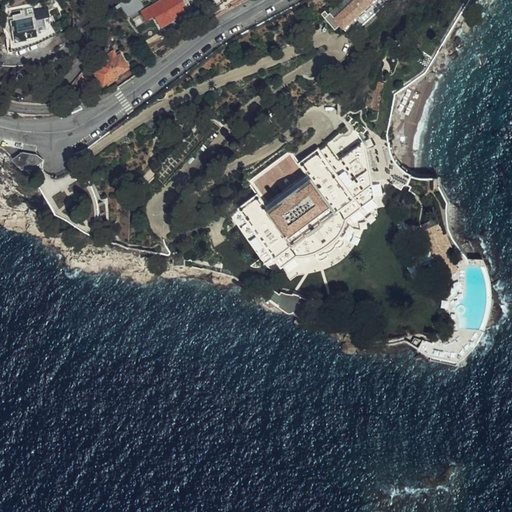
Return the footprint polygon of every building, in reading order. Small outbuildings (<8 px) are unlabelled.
[(133,0),(124,0),(121,3),(130,16),(140,9),(133,0)] [(174,18),(182,13),(185,12),(183,8),(190,4),(187,0),(163,0),(151,8),(161,26),(174,18)] [(216,0),(209,5),(216,15),(224,10),(224,8),(218,0),(216,0)] [(351,0),(343,0),(331,12),(335,16),(351,0)] [(351,0),(335,16),(341,22),(347,28),(376,0),(351,0)] [(335,27),(341,22),(335,16),(331,12),(330,10),(325,15),(335,27)] [(23,15),(22,12),(12,14),(13,18),(10,19),(15,41),(27,39),(27,36),(37,34),(36,27),(46,26),(45,14),(34,17),(33,12),(23,15)] [(185,17),(182,13),(174,18),(177,22),(185,17)] [(116,53),(113,50),(93,65),(97,71),(95,72),(104,84),(130,66),(119,51),(116,53)] [(287,110),(283,104),(270,114),(274,120),(287,110)] [(213,128),(203,119),(153,172),(164,182),(168,177),(169,178),(209,133),(213,128)] [(388,144),(388,140),(377,141),(379,158),(388,179),(398,184),(400,181),(407,184),(408,182),(410,182),(412,183),(417,174),(411,172),(407,171),(401,167),(397,163),(393,156),(388,144)] [(350,217),(377,197),(369,147),(365,141),(343,158),(329,141),(320,148),(319,146),(300,161),(309,173),(312,178),(270,210),(266,204),(258,193),(239,207),(240,208),(231,215),(266,263),(270,266),(274,268),(277,268),(281,268),(285,265),(298,256),(301,257),(305,257),(313,256),(317,254),(318,258),(327,251),(328,252),(339,244),(338,243),(346,237),(342,236),(346,233),(349,227),(350,223),(350,217)] [(24,166),(34,166),(45,159),(38,151),(24,150),(14,156),(24,166)] [(312,178),(309,173),(266,204),(270,210),(312,178)] [(62,201),(58,194),(52,197),(56,204),(62,201)] [(441,224),(426,230),(445,275),(459,268),(441,224)] [(272,284),(266,291),(278,299),(286,305),(286,308),(288,309),(291,310),(293,309),(296,307),(298,304),(303,312),(320,314),(318,313),(316,310),(316,307),(316,305),(318,303),(321,302),(319,298),(304,294),(304,292),(295,290),(295,291),(283,289),(282,291),(275,287),(272,284)] [(278,299),(266,291),(265,293),(279,304),(286,308),(286,305),(278,299)] [(418,335),(414,340),(421,345),(423,338),(418,335)] [(414,340),(422,349),(426,339),(423,338),(421,345),(414,340)]
